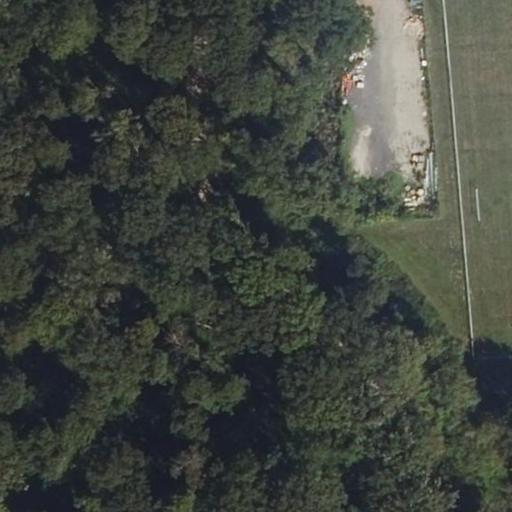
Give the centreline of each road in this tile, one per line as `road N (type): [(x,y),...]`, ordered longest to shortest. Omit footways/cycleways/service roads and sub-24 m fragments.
road 1 (track): [(439,511),(425,468),(264,264),(226,185),(226,45),(238,0)]
road 2 (track): [(387,0),(389,163)]
